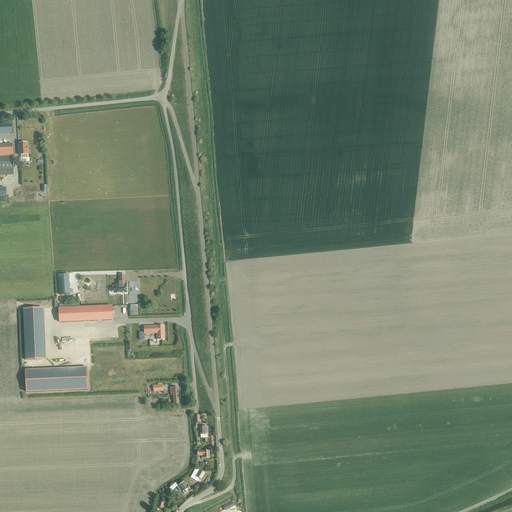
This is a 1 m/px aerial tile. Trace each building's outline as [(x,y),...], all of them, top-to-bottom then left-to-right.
[(12,124),(9,124),(9,122),(1,122),(1,125),(0,124),(0,133),(12,133),(12,124)] [(21,158),(26,158),(26,155),(28,155),(27,143),(18,144),(19,155),(21,155),(21,158)] [(14,169),(13,156),(13,144),(0,144),(0,168),(1,178),(5,178),(5,176),(14,175),(14,169)] [(127,281),(126,281),(126,275),(119,275),(120,284),(116,284),(116,287),(113,287),(113,292),(116,292),(116,293),(127,293),(127,281)] [(59,308),(60,323),(112,320),(111,306),(79,307),(79,304),(59,305),(60,308),(59,308)] [(46,359),(44,309),(23,310),(26,360),(46,359)] [(157,334),(157,340),(165,339),(164,325),(157,325),(157,326),(144,326),(144,334),(157,334)] [(87,367),(26,370),(27,392),(88,390),(87,367)] [(174,404),(179,403),(178,387),(170,388),(171,396),(174,395),(174,404)] [(196,477),(201,479),(205,473),(200,470),(198,474),(197,473),(195,476),(196,477)] [(181,490),(184,494),(190,490),(185,482),(178,487),(180,491),(181,490)]
